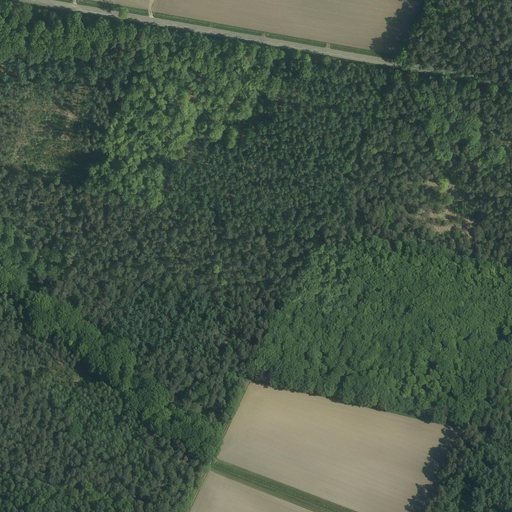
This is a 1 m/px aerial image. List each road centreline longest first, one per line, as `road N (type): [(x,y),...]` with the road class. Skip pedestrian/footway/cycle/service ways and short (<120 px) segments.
road 1 (track): [(511,274),(0,163)]
road 2 (track): [(186,511),(400,65)]
road 3 (tertiary): [(511,82),(36,0)]
road 4 (track): [(465,434),(0,327)]
road 5 (track): [(0,412),(146,19)]
road 6 (track): [(175,511),(0,475)]
